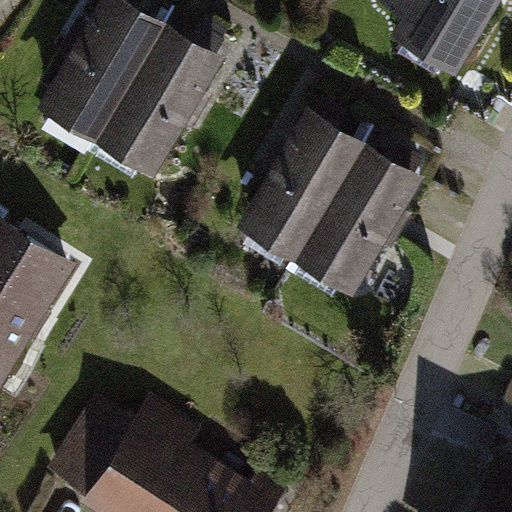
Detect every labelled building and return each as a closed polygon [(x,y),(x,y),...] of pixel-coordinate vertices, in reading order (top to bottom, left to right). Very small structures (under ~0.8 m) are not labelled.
[(140,0),(110,0),(49,99),(161,168),(230,55),(140,0)] [(387,0),(403,9),(394,24),(458,62),(495,0),(387,0)] [(315,102),(245,215),(357,283),(426,171),(315,102)] [(0,205),(0,375),(3,378),(81,256),(0,205)] [(50,463),(90,489),(138,413),(99,387),(50,463)] [(90,489),(86,496),(111,511),(273,511),(294,477),(152,389),(138,413),(90,489)] [(511,511),(511,436),(502,431),(463,511),(511,511)]
